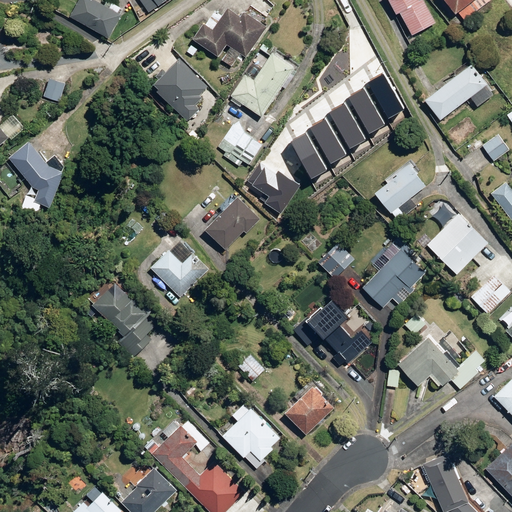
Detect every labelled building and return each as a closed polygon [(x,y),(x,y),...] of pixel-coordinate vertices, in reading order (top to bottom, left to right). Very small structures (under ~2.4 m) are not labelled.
[(80,0),(73,14),(112,36),(125,13),(100,0),(80,0)] [(403,8),(414,33),(438,22),(428,0),(395,0),(400,10),(403,8)] [(452,0),(466,19),(491,0),(452,0)] [(222,53),(231,41),(249,54),(271,24),(249,8),(245,14),(233,5),(217,26),(209,20),(198,36),(222,53)] [(490,22),(482,29),(502,53),(510,46),(490,22)] [(262,47),(268,51),(271,46),(265,42),(262,47)] [(188,51),(195,55),(199,49),(192,44),(188,51)] [(234,94),(265,115),(299,65),(276,50),(258,78),(248,72),(234,94)] [(165,86),(162,89),(190,119),(202,108),(197,103),(204,97),(202,94),(209,87),(182,57),(158,79),(165,86)] [(456,57),(444,64),(448,71),(460,63),(456,57)] [(429,97),(444,118),(492,82),(476,61),(429,97)] [(404,112),(383,75),(368,83),(389,120),(404,112)] [(44,96),(59,101),(65,83),(50,79),(44,96)] [(385,125),(363,88),(348,97),(369,134),(385,125)] [(366,140),(344,103),(329,112),(350,149),(366,140)] [(346,156),(325,119),(310,127),(331,164),(346,156)] [(225,153),(242,164),(245,159),(251,163),(264,143),(235,123),(220,145),(227,150),(225,153)] [(0,146),(8,139),(0,129),(0,146)] [(327,171),(306,134),(290,143),(312,180),(327,171)] [(492,162),(509,151),(497,134),(481,145),(492,162)] [(35,200),(52,206),(65,171),(49,165),(28,142),(9,159),(33,188),(38,190),(35,200)] [(378,191),(394,211),(429,184),(411,161),(399,171),(400,173),(378,191)] [(281,213),(300,186),(279,172),(276,175),(260,164),(248,181),(271,196),(266,203),(281,213)] [(511,193),(504,183),(489,194),(511,223),(511,193)] [(209,226),(230,247),(249,227),(251,230),(265,216),(242,193),(209,226)] [(447,202),(435,213),(445,225),(458,214),(447,202)] [(0,208),(0,210),(4,214),(8,208),(3,204),(0,208)] [(430,243),(460,273),(491,242),(461,212),(430,243)] [(320,260),(337,277),(357,257),(340,240),(320,260)] [(155,264),(184,295),(213,267),(196,249),(185,259),(173,246),(155,264)] [(365,285),(386,306),(395,297),(403,305),(417,291),(413,286),(428,271),(404,247),(365,285)] [(489,312),(511,290),(496,275),(474,297),(489,312)] [(121,340),(137,356),(154,337),(150,333),(158,324),(149,316),(155,310),(139,295),(137,298),(120,280),(97,302),(127,333),(121,340)] [(336,355),(343,364),(348,359),(350,362),(376,340),(364,327),(355,336),(344,323),(357,312),(341,294),(317,315),(331,332),(327,335),(341,351),(336,355)] [(407,323),(417,334),(428,323),(418,312),(407,323)] [(301,326),(311,339),(321,331),(311,318),(301,326)] [(454,377),(463,387),(482,370),(480,367),(489,359),(480,349),(463,365),(434,334),(404,361),(423,383),(437,371),(448,382),(454,377)] [(241,364),(255,380),(267,368),(253,353),(241,364)] [(390,385),(401,386),(402,369),(391,368),(390,385)] [(511,381),(509,379),(491,397),(511,418),(511,381)] [(290,410),(310,432),(338,405),(317,384),(290,410)] [(248,454),(255,448),(264,459),(278,445),(276,443),(285,434),(256,405),(227,433),(248,454)] [(155,452),(193,490),(207,476),(185,454),(202,439),(185,422),(155,452)] [(511,443),(511,442),(483,468),(511,499),(511,443)] [(443,511),(476,511),(466,501),(444,454),(421,465),(443,511)] [(125,500),(136,511),(154,511),(180,488),(158,466),(140,483),(141,484),(125,500)] [(121,511),(124,509),(106,491),(91,505),(87,500),(76,510),(78,511),(121,511)]
